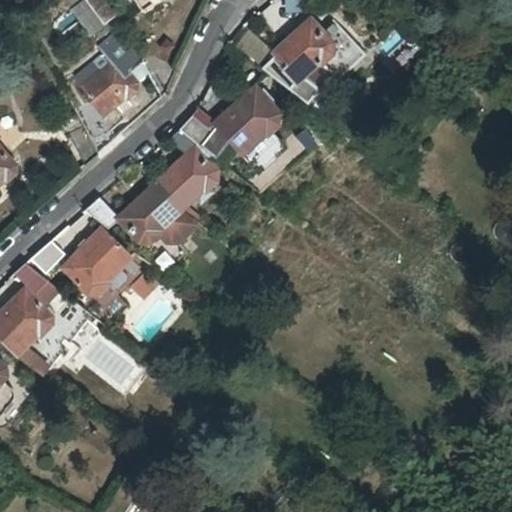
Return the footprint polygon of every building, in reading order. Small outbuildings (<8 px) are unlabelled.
[(85,36),(114,21),(103,0),(83,0),(70,7),(85,36)] [(283,0),(285,13),(299,10),(297,0),(283,0)] [(413,4),(398,22),(409,32),(424,15),(413,4)] [(319,37),(307,25),(275,55),(282,63),(270,75),(290,90),(313,69),(320,62),(322,64),(324,62),(332,54),(333,44),(322,33),(319,37)] [(109,63),(81,87),(91,99),(88,101),(100,116),(125,96),(127,98),(134,92),(134,85),(132,81),(139,76),(123,44),(106,59),(109,63)] [(174,78),(176,73),(164,52),(142,64),(161,100),(164,98),(174,78)] [(318,74),(327,65),(324,62),(322,64),(320,62),(313,69),(318,74)] [(332,102),(315,89),(303,100),(321,114),(332,102)] [(231,142),(259,173),(273,159),(275,161),(298,139),(294,134),(282,145),(271,133),(279,127),(280,117),(259,94),(255,97),(252,94),(209,131),(193,116),(181,131),(199,146),(216,158),(231,142)] [(99,155),(111,144),(98,120),(84,128),(99,155)] [(84,128),(69,136),(86,166),(99,155),(84,128)] [(319,144),(307,130),(298,139),(275,161),(281,168),(305,148),(310,152),(319,144)] [(207,191),(218,182),(219,172),(206,159),(203,163),(192,152),(199,146),(181,131),(169,141),(185,158),(157,183),(183,210),(206,189),(207,191)] [(0,154),(0,184),(6,179),(8,181),(16,174),(16,167),(4,153),(1,156),(0,154)] [(130,231),(141,243),(150,243),(161,233),(170,243),(180,244),(201,225),(183,210),(157,183),(123,215),(133,227),(130,231)] [(109,230),(120,220),(101,199),(86,212),(109,230)] [(108,282),(131,259),(102,230),(68,264),(82,279),(79,281),(91,294),(101,294),(111,285),(108,282)] [(14,274),(35,294),(48,280),(26,264),(14,274)] [(155,265),(134,288),(144,298),(167,275),(155,265)] [(129,277),(121,269),(108,282),(111,285),(115,289),(120,290),(129,281),(129,277)] [(52,318),(25,290),(0,314),(0,339),(17,356),(40,333),(42,335),(53,324),(52,318)] [(122,300),(101,322),(110,330),(131,308),(122,300)] [(0,415),(13,400),(13,391),(3,382),(7,376),(7,369),(0,363),(0,415)]
